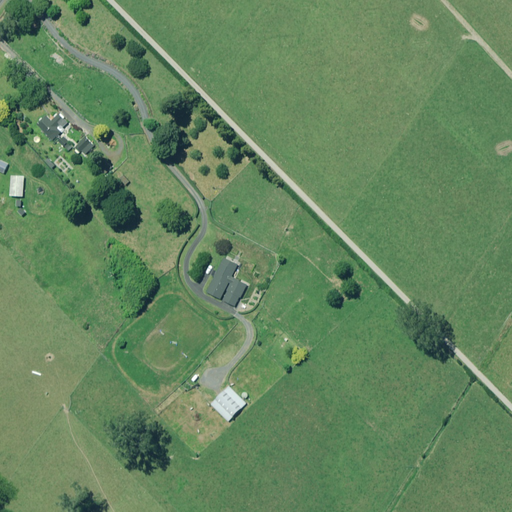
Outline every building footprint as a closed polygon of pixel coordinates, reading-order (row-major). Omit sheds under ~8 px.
[(61,113),(54,120),(48,114),(37,126),(55,141),(66,128),(61,124),(66,118),(61,113)] [(10,165),(0,159),(0,170),(6,174),(10,165)] [(27,177),(14,176),(12,196),(25,197),(27,177)] [(240,264),(226,257),(209,292),(238,306),(242,298),(243,299),(249,285),(234,278),(240,264)] [(249,404),(231,387),(213,405),(231,422),(249,404)]
